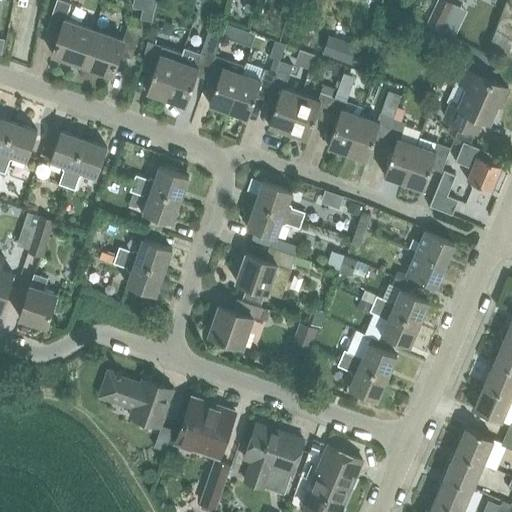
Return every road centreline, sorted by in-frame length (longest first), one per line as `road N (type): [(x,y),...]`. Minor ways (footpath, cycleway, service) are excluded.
road 1 (residential): [(495,243),(245,154),(217,166)]
road 2 (residential): [(405,443),(165,356)]
road 3 (residential): [(217,166),(183,141),(82,113),(0,78)]
road 4 (residential): [(405,443),(495,243)]
road 5 (residential): [(165,356),(226,203),(217,166)]
road 6 (residential): [(165,356),(92,332),(48,356),(0,343)]
